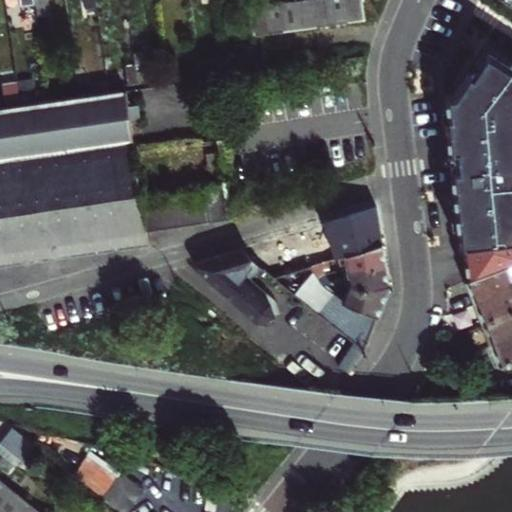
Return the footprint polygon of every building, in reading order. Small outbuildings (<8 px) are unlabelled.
[(34,0),(35,3),(37,16),(47,14),(45,0),(34,0)] [(312,0),(302,0),(296,1),(300,29),(316,27),(312,0)] [(333,25),(329,0),(312,0),(316,27),(333,25)] [(348,22),(344,0),(329,0),(333,25),(348,22)] [(361,0),(344,0),(348,22),(364,20),(361,0)] [(300,29),(296,1),(280,4),(284,32),(300,29)] [(284,32),(280,4),(264,6),(267,34),(284,32)] [(267,34),(264,6),(247,8),(251,36),(267,34)] [(473,238),(477,276),(511,263),(511,49),(492,36),(471,70),(467,68),(455,89),(446,90),(447,97),(449,115),(446,116),(452,182),(456,219),(458,243),(473,238)] [(162,48),(132,52),(137,84),(166,80),(162,48)] [(118,71),(104,73),(107,88),(120,86),(118,71)] [(1,87),(4,104),(19,101),(16,85),(1,87)] [(0,160),(132,141),(130,122),(127,106),(125,91),(0,109),(0,160)] [(137,105),(127,106),(130,122),(139,121),(137,105)] [(132,141),(0,160),(0,263),(148,242),(146,229),(141,195),(135,158),(134,151),(134,146),(133,143),(132,141)] [(219,152),(208,154),(211,173),(222,171),(219,152)] [(224,184),(141,195),(146,229),(184,224),(229,218),(224,184)] [(316,240),(323,263),(338,258),(382,244),(380,227),(377,206),(292,232),(297,246),(316,240)] [(382,244),(338,258),(340,266),(347,264),(349,269),(385,265),(384,255),(382,244)] [(239,248),(192,264),(197,269),(255,322),(273,317),(270,303),(244,280),(240,284),(226,272),(245,264),(259,275),(264,269),(239,248)] [(470,294),(473,303),(494,295),(492,291),(511,284),(511,263),(477,276),(465,280),(466,283),(470,294)] [(318,264),(311,267),(318,278),(324,276),(318,264)] [(349,279),(349,283),(389,284),(387,274),(385,265),(349,269),(324,276),(318,278),(323,285),(349,279)] [(389,284),(349,283),(342,301),(348,306),(376,318),(382,302),(389,284)] [(511,284),(492,291),(494,295),(473,303),(478,317),(480,323),(511,312),(511,284)] [(348,306),(342,301),(333,294),(323,306),(311,296),(305,303),(353,342),(363,350),(370,333),(376,318),(348,306)] [(484,335),(488,346),(504,341),(502,334),(511,331),(511,312),(480,323),(484,335)] [(496,370),(511,363),(511,331),(502,334),(504,341),(488,346),(493,361),(496,370)] [(355,363),(363,350),(353,342),(337,366),(348,373),(355,363)] [(10,423),(0,435),(0,441),(20,457),(33,442),(10,423)] [(0,511),(40,511),(0,479),(0,511)]
